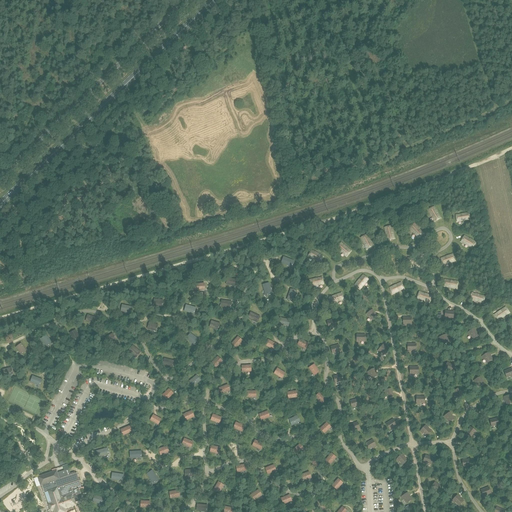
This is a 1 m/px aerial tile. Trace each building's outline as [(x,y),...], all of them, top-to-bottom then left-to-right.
[(440,218),(434,207),(428,210),(434,221),(440,218)] [(468,213),(456,215),(457,222),(470,219),(468,213)] [(423,233),(414,223),(409,228),(418,237),(423,233)] [(394,238),(391,226),(385,228),(388,240),(394,238)] [(373,246),(367,235),(361,238),(367,249),(373,246)] [(475,242),(464,236),(461,242),(472,248),(475,242)] [(351,251),(341,243),(337,248),(347,256),(351,251)] [(323,256),(312,250),(308,256),(320,262),(323,256)] [(453,254),(441,259),(443,265),(455,260),(453,254)] [(294,261),(284,257),(281,263),(292,267),(294,261)] [(363,275),(355,285),(360,289),(368,279),(363,275)] [(322,277),(309,280),(311,287),(323,284),(322,277)] [(237,280),(227,278),(226,284),(236,286),(237,280)] [(458,282),(445,280),(444,286),(457,288),(458,282)] [(401,282),(389,288),(392,294),(404,289),(401,282)] [(272,294),(269,283),(263,285),(266,296),(272,294)] [(287,300),(293,302),(297,291),(291,289),(287,300)] [(431,296),(419,292),(417,298),(429,302),(431,296)] [(341,293),(329,297),(332,304),(344,299),(341,293)] [(472,293),(470,299),(483,303),(485,296),(472,293)] [(131,313),(132,307),(122,305),(121,311),(131,313)] [(196,308),(186,305),(184,311),(194,314),(196,308)] [(494,315),(498,320),(509,313),(506,307),(494,315)] [(369,316),(372,320),(377,316),(372,309),(366,314),(368,317),(369,316)] [(445,311),(445,318),(450,318),(449,319),(453,320),(454,312),(445,311)] [(251,312),(248,318),(257,322),(260,317),(251,312)] [(96,318),(88,315),(86,321),(94,324),(96,318)] [(327,321),(329,328),(333,326),(334,328),(337,327),(335,319),(327,321)] [(210,327),(218,330),(220,324),(212,321),(210,327)] [(158,325),(149,323),(148,329),(156,331),(158,325)] [(470,335),(473,339),(479,336),(474,328),(468,332),(469,335),(470,335)] [(70,333),(74,341),(80,338),(76,330),(70,333)] [(190,333),(186,338),(194,345),(198,339),(190,333)] [(108,344),(116,339),(113,334),(105,338),(108,344)] [(441,340),(443,345),(449,342),(445,334),(438,338),(440,341),(441,340)] [(46,335),(41,339),(47,347),(52,343),(46,335)] [(238,337),(232,343),(237,348),(243,341),(238,337)] [(300,339),(298,345),(305,349),(308,343),(300,339)] [(269,340),(266,345),(274,350),(277,344),(269,340)] [(26,351),(21,344),(16,347),(21,354),(26,351)] [(331,347),(332,353),(337,352),(337,353),(341,352),(339,345),(331,347)] [(381,352),(385,355),(389,350),(383,345),(378,351),(380,353),(381,352)] [(133,346),(129,351),(136,357),(141,352),(133,346)] [(485,359),(487,363),(493,360),(488,352),(482,356),(484,359),(485,359)] [(218,357),(212,363),(216,367),(222,361),(218,357)] [(165,359),(163,365),(173,367),(174,361),(165,359)] [(448,370),(452,372),(455,366),(447,362),(444,370),(447,371),(448,370)] [(314,364),(309,368),(314,375),(319,371),(314,364)] [(13,374),(11,368),(3,370),(4,376),(13,374)] [(278,368),(274,373),(282,378),(285,373),(278,368)] [(370,375),(372,379),(378,376),(374,368),(367,372),(369,375),(370,375)] [(333,377),(335,383),(340,382),(340,383),(344,382),(341,374),(333,377)] [(42,380),(33,376),(30,382),(40,386),(42,380)] [(196,376),(190,381),(194,386),(200,381),(196,376)] [(477,383),(479,387),(485,384),(480,376),(474,380),(476,383),(477,383)] [(228,385),(219,388),(222,394),(230,391),(228,385)] [(455,395),(458,399),(463,395),(458,388),(452,393),(454,396),(455,395)] [(169,389),(163,395),(167,400),(174,394),(169,389)] [(386,394),(388,399),(394,397),(391,389),(384,391),(385,395),(386,394)] [(320,392),(315,397),(322,403),(326,398),(320,392)] [(505,400),(506,405),(511,403),(511,399),(511,395),(503,397),(504,400),(505,400)] [(350,401),(352,408),(356,406),(357,407),(360,406),(358,399),(350,401)] [(191,411),(183,414),(186,420),(194,417),(191,411)] [(267,411),(259,414),(261,420),(270,417),(267,411)] [(446,419),(449,423),(455,419),(450,412),(443,417),(445,420),(446,419)] [(213,414),(211,420),(219,423),(221,417),(213,414)] [(154,415),(150,421),(158,425),(161,419),(154,415)] [(297,416),(289,419),(292,425),(300,421),(297,416)] [(490,420),(491,427),(496,425),(496,427),(500,426),(498,418),(490,420)] [(386,424),(389,429),(394,427),(394,428),(397,426),(393,419),(386,424)] [(233,428),(242,431),(244,425),(236,422),(233,428)] [(327,422),(320,428),(325,433),(331,427),(327,422)] [(350,425),(352,431),(357,429),(357,431),(360,429),(358,422),(350,425)] [(131,425),(121,430),(123,436),(134,431),(131,425)] [(423,433),(427,436),(431,431),(425,425),(420,431),(423,434),(423,433)] [(465,434),(471,438),(474,434),(477,432),(470,427),(465,434)] [(185,438),(182,444),(190,447),(193,441),(185,438)] [(255,440),(252,446),(260,450),(263,444),(255,440)] [(365,444),(368,450),(373,447),(373,448),(376,446),(373,440),(365,444)] [(300,444),(293,449),(298,454),(304,449),(300,444)] [(167,446),(159,449),(161,455),(169,452),(167,446)] [(107,448),(96,451),(98,457),(109,454),(107,448)] [(331,453),(326,460),(331,464),(336,457),(331,453)] [(399,461),(403,465),(408,460),(402,454),(396,460),(399,462),(399,461)] [(426,463),(431,464),(433,458),(425,455),(423,463),(426,464),(426,463)] [(462,460),(463,467),(468,466),(468,467),(472,467),(470,459),(462,460)] [(274,465),(266,468),(268,474),(276,470),(274,465)] [(76,504),(76,503),(80,501),(82,497),(79,489),(73,491),(72,488),(81,485),(77,473),(75,474),(75,472),(70,474),(69,469),(57,473),(56,471),(38,477),(41,486),(43,485),(51,510),(54,509),(54,511),(64,511),(66,511),(65,508),(76,504)] [(159,480),(152,470),(147,474),(153,483),(159,480)] [(309,472),(301,475),(303,481),(311,478),(309,472)] [(338,479),(332,485),(337,489),(343,483),(338,479)] [(218,482),(214,489),(220,492),(224,485),(218,482)] [(434,490),(438,492),(442,487),(435,482),(430,488),(433,490),(434,490)] [(487,495),(491,493),(489,487),(481,490),(484,497),(487,496),(487,495)] [(262,495),(258,490),(251,495),(255,500),(262,495)] [(404,499),(407,503),(412,500),(408,493),(401,497),(403,500),(404,499)] [(95,495),(93,502),(102,504),(103,498),(95,495)] [(289,495),(281,498),(284,504),(292,501),(289,495)] [(455,502),(459,506),(463,501),(457,495),(452,501),(455,503),(455,502)]
